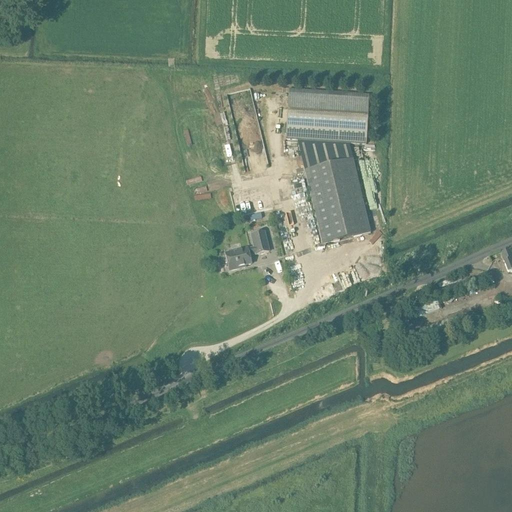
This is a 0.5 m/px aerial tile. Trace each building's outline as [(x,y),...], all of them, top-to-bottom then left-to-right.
[(369,95),(289,90),(286,141),(366,145),(369,95)] [(353,160),(304,172),(322,246),(370,234),(353,160)] [(254,248),(247,250),(247,249),(225,255),(229,272),(239,270),(238,268),(251,265),(249,256),(255,255),(256,256),(269,253),(264,233),(251,236),(254,248)] [(500,252),(502,258),(508,272),(511,270),(511,258),(509,249),(500,252)] [(456,317),(418,330),(423,345),(461,332),(456,317)]
